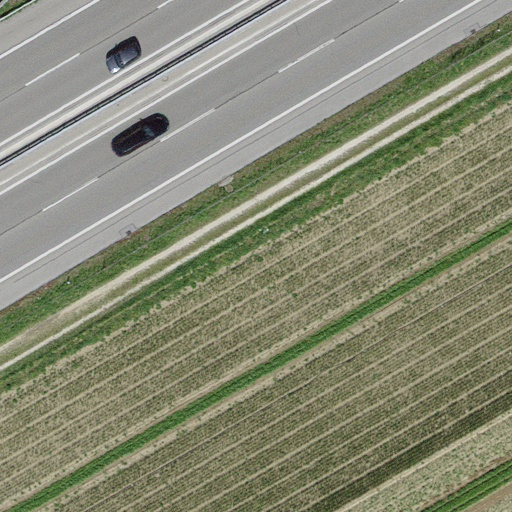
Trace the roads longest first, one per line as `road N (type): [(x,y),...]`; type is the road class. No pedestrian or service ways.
road 1 (track): [(0,360),(511,61)]
road 2 (motorway): [(0,235),(400,0)]
road 3 (motorway): [(170,0),(0,100)]
